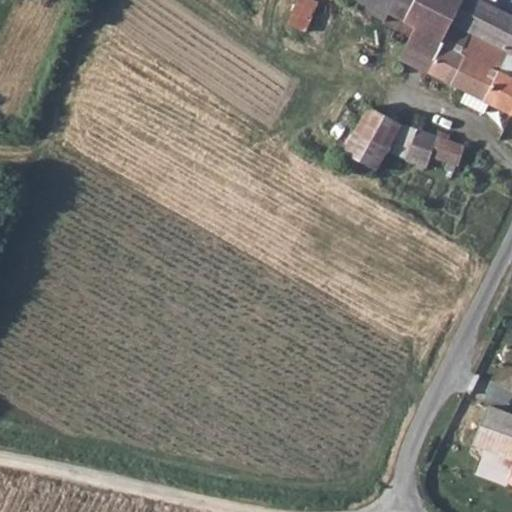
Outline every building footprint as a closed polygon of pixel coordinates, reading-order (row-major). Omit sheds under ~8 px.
[(302,29),(312,0),(290,0),(283,22),(302,29)] [(511,74),(502,69),(511,49),(500,44),(511,19),(511,12),(484,0),(459,0),(451,19),(442,36),(420,25),(410,20),(406,28),(411,30),(399,56),(426,70),(465,89),(462,98),(480,107),(484,98),(511,112),(511,74)] [(511,49),(502,69),(511,74),(511,49)] [(406,157),(413,131),(367,106),(343,151),(376,168),(387,147),(406,157)] [(467,144),(453,140),(415,127),(413,131),(406,157),(429,163),(432,153),(460,162),(467,144)] [(471,132),(458,128),(453,140),(467,144),(471,132)] [(511,412),(488,403),(474,440),(486,445),(493,448),(511,455),(511,412)] [(511,476),(511,455),(493,448),(484,471),(507,481),(507,480),(508,478),(510,476),(511,477),(511,476)]
